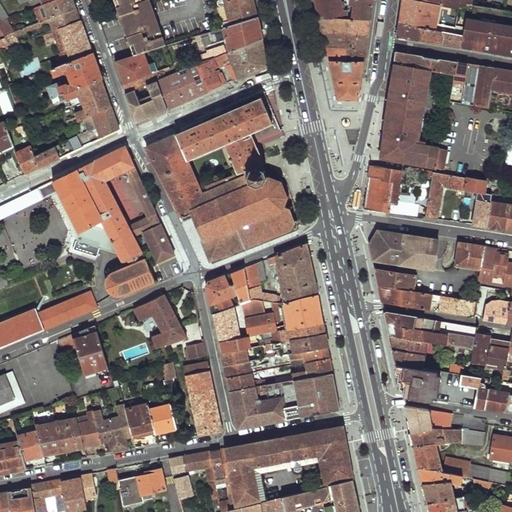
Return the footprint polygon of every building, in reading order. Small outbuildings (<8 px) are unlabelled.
[(53,0),(46,3),(35,7),(40,22),(76,7),(74,1),(73,0),(53,0)] [(114,0),(124,26),(139,21),(138,16),(144,14),(145,19),(157,15),(151,0),(114,0)] [(217,0),(219,6),(216,10),(218,20),(223,22),(224,28),(259,17),(255,0),(217,0)] [(316,0),(319,13),(323,32),(368,35),(369,27),(370,20),(352,19),(349,19),(348,10),(346,10),(344,0),(316,0)] [(350,0),(350,6),(354,6),(352,19),(370,20),(373,2),(372,0),(350,0)] [(419,0),(403,0),(400,23),(454,33),(456,27),(436,23),(439,4),(419,0)] [(9,17),(0,2),(0,1),(0,20),(6,18),(9,17)] [(40,22),(35,24),(38,29),(51,24),(54,30),(60,28),(81,19),(79,14),(76,7),(40,22)] [(125,30),(128,37),(142,32),(141,28),(159,22),(158,19),(157,15),(145,19),(139,21),(124,26),(125,30)] [(229,40),(234,51),(264,40),(259,17),(224,28),(202,34),(206,47),(229,40)] [(458,17),(456,27),(454,33),(462,34),(465,18),(458,17)] [(0,20),(0,26),(5,35),(14,32),(6,18),(0,20)] [(462,34),(460,47),(485,52),(511,56),(511,25),(465,18),(462,34)] [(60,28),(71,60),(92,52),(87,38),(81,19),(60,28)] [(128,37),(135,56),(145,52),(168,45),(159,22),(141,28),(142,32),(128,37)] [(400,23),(398,36),(426,41),(460,47),(462,34),(454,33),(400,23)] [(18,37),(38,29),(35,24),(14,32),(5,35),(6,37),(11,46),(20,43),(18,37)] [(325,40),(326,46),(366,49),(367,42),(368,35),(323,32),(325,40)] [(0,51),(11,46),(6,37),(0,39),(0,51)] [(209,91),(226,84),(221,72),(220,73),(219,70),(216,71),(213,64),(226,59),(234,80),(242,77),(269,65),(264,40),(234,51),(230,53),(212,60),(197,66),(209,91)] [(210,53),(212,60),(230,53),(227,46),(210,53)] [(328,54),(330,60),(365,62),(365,56),(366,49),(326,46),(328,54)] [(68,71),(73,83),(63,86),(61,82),(48,87),(52,98),(58,96),(102,79),(98,66),(92,52),(71,60),(51,68),(55,76),(68,71)] [(135,56),(116,61),(125,85),(154,74),(145,52),(135,56)] [(395,59),(395,63),(396,64),(428,70),(430,70),(455,74),(458,62),(429,57),(397,52),(395,59)] [(334,81),(338,98),(360,99),(362,79),(363,77),(365,62),(330,60),(334,81)] [(455,74),(450,101),(462,103),(469,64),(458,62),(455,74)] [(423,100),(428,70),(396,64),(394,76),(392,90),(391,94),(386,126),(383,145),(381,157),(435,166),(440,147),(416,143),(423,100)] [(469,64),(462,103),(471,105),(478,66),(473,65),(469,64)] [(158,81),(169,108),(191,99),(209,91),(197,66),(160,80),(158,81)] [(478,66),(471,105),(489,108),(496,68),(487,67),(478,66)] [(496,68),(489,108),(507,112),(511,112),(511,71),(509,71),(496,68)] [(3,73),(9,85),(16,82),(10,70),(3,73)] [(123,86),(126,94),(158,81),(160,80),(158,73),(154,74),(125,85),(123,86)] [(79,95),(84,108),(65,117),(69,125),(94,113),(111,105),(110,100),(107,93),(102,79),(58,96),(60,102),(79,95)] [(126,94),(137,122),(155,115),(169,108),(158,81),(126,94)] [(176,134),(188,159),(226,142),(239,173),(264,163),(265,160),(255,139),(280,128),(275,112),(269,92),(240,104),(226,110),(225,113),(211,119),(176,134)] [(111,105),(94,113),(102,137),(111,133),(120,129),(117,121),(111,105)] [(0,124),(0,150),(18,142),(8,121),(0,124)] [(16,128),(18,133),(26,130),(24,125),(16,128)] [(156,166),(173,199),(202,187),(188,159),(176,134),(147,147),(156,166)] [(36,156),(40,167),(54,160),(61,157),(58,150),(62,148),(60,144),(36,156)] [(0,218),(43,198),(42,195),(57,188),(78,233),(76,242),(117,258),(122,267),(113,271),(114,273),(111,274),(109,277),(107,280),(107,284),(107,288),(108,290),(111,293),(114,295),(118,295),(121,295),(122,295),(124,297),(157,283),(156,282),(158,281),(158,279),(155,280),(149,265),(146,259),(149,258),(148,256),(143,259),(133,236),(144,231),(158,262),(175,255),(156,212),(126,146),(0,206),(0,218)] [(17,153),(27,174),(33,170),(40,167),(36,156),(32,146),(17,153)] [(205,244),(210,258),(208,262),(210,264),(213,258),(229,252),(230,255),(233,254),(232,251),(244,246),(245,249),(248,247),(247,245),(260,239),(261,242),(264,240),(263,238),(270,235),(269,238),(272,238),(274,234),(289,228),(292,230),(294,228),(291,226),(293,224),(294,222),(296,222),(296,220),(294,219),(290,209),(292,207),(291,204),(288,207),(282,204),(285,198),(288,199),(289,196),(285,195),(281,185),(283,181),(281,180),(278,183),(269,179),(264,165),(264,163),(239,173),(202,187),(173,199),(184,221),(188,219),(194,217),(197,226),(205,244)] [(371,165),(365,209),(400,213),(418,215),(419,206),(398,203),(400,190),(402,170),(371,165)] [(407,174),(423,177),(422,182),(432,184),(434,171),(407,167),(407,174)] [(434,171),(432,184),(425,217),(437,218),(443,185),(485,192),(487,181),(434,171)] [(400,190),(398,203),(419,206),(420,192),(400,190)] [(485,192),(479,225),(487,226),(492,201),(493,194),(485,192)] [(511,205),(492,201),(487,226),(501,228),(511,230),(511,205)] [(416,234),(378,228),(368,242),(372,258),(435,269),(439,238),(416,234)] [(277,262),(286,301),(318,294),(313,271),(307,242),(269,258),(270,264),(277,262)] [(485,248),(486,246),(470,243),(461,242),(458,264),(474,266),(482,268),(485,248)] [(485,248),(482,268),(480,280),(493,282),(494,274),(505,276),(504,284),(511,285),(511,263),(508,263),(509,254),(497,252),(498,250),(485,248)] [(233,280),(239,303),(242,302),(254,297),(263,299),(271,300),(276,300),(283,302),(282,295),(264,294),(261,281),(267,279),(263,260),(240,270),(242,274),(246,273),(247,277),(233,280)] [(377,278),(379,285),(413,290),(416,274),(375,268),(377,278)] [(207,286),(214,314),(233,306),(239,303),(233,280),(231,273),(221,278),(210,282),(207,286)] [(380,294),(382,302),(412,307),(427,309),(429,300),(441,302),(442,295),(413,290),(379,285),(380,294)] [(90,289),(85,291),(93,310),(98,308),(90,289)] [(0,348),(45,330),(56,325),(93,310),(85,291),(37,311),(35,306),(0,320),(0,348)] [(148,302),(133,308),(139,322),(152,316),(159,333),(149,337),(154,348),(187,336),(165,293),(148,302)] [(273,312),(276,330),(280,329),(323,321),(320,308),(318,294),(286,301),(283,302),(286,323),(280,324),(276,300),(271,300),(273,312)] [(441,302),(439,311),(456,314),(474,317),(476,300),(442,295),(441,302)] [(242,302),(249,336),(261,333),(272,331),(276,330),(273,312),(266,313),(263,299),(254,297),(242,302)] [(486,304),(483,318),(494,320),(508,322),(511,301),(499,298),(492,300),(486,304)] [(217,330),(220,341),(240,337),(233,306),(214,314),(217,330)] [(387,325),(390,335),(428,341),(437,343),(447,344),(454,346),(458,346),(466,348),(473,349),(476,332),(477,326),(469,325),(440,320),(384,311),(387,325)] [(282,341),(325,332),(324,327),(323,321),(280,329),(282,341)] [(96,324),(88,328),(90,333),(98,330),(96,324)] [(197,324),(190,325),(192,334),(199,333),(197,324)] [(90,333),(88,328),(79,331),(82,340),(86,343),(92,341),(90,333)] [(92,341),(86,343),(82,340),(84,347),(85,346),(90,360),(94,359),(97,368),(109,364),(98,330),(90,333),(92,341)] [(82,340),(79,331),(71,334),(77,349),(87,376),(110,368),(109,364),(97,368),(94,359),(90,360),(85,346),(84,347),(82,340)] [(274,352),(275,356),(304,350),(328,345),(327,338),(325,332),(282,341),(275,343),(264,345),(265,351),(273,350),(274,352)] [(476,332),(473,349),(470,361),(486,364),(490,337),(491,335),(476,332)] [(59,339),(65,353),(77,349),(71,334),(59,339)] [(391,342),(392,349),(425,354),(428,341),(390,335),(391,342)] [(221,348),(222,353),(251,347),(248,336),(240,337),(220,341),(221,348)] [(490,337),(486,364),(485,367),(504,370),(505,363),(510,341),(490,337)] [(187,359),(207,356),(204,342),(187,346),(188,348),(189,353),(186,354),(187,359)] [(224,360),(225,365),(249,361),(248,354),(265,351),(264,345),(251,347),(222,353),(224,360)] [(304,350),(306,361),(330,356),(329,351),(328,345),(304,350)] [(394,356),(396,364),(417,367),(418,359),(424,360),(425,354),(392,349),(394,356)] [(292,372),(293,375),(276,378),(277,382),(333,371),(332,365),(330,356),(306,361),(307,369),(292,372)] [(226,372),(227,378),(252,372),(258,371),(255,359),(249,361),(225,365),(226,372)] [(184,366),(199,435),(205,434),(223,430),(217,401),(211,375),(208,361),(184,366)] [(164,365),(167,380),(165,380),(168,395),(178,393),(175,378),(177,377),(174,362),(164,365)] [(429,362),(427,369),(441,371),(462,374),(468,375),(468,372),(465,372),(466,368),(429,362)] [(417,367),(396,364),(400,386),(403,398),(436,402),(439,385),(441,385),(441,382),(439,381),(441,371),(427,369),(417,367)] [(0,413),(14,407),(26,402),(13,371),(5,374),(0,376),(0,413)] [(232,399),(238,427),(264,423),(340,409),(337,391),(333,371),(277,382),(230,391),(232,399)] [(229,385),(230,391),(277,382),(276,378),(262,380),(262,378),(254,380),(252,372),(227,378),(228,380),(229,385)] [(478,388),(475,406),(480,407),(486,408),(488,390),(484,389),(485,384),(484,382),(480,382),(480,377),(468,375),(462,374),(460,385),(478,388)] [(153,383),(144,385),(146,393),(155,390),(153,383)] [(488,390),(486,408),(496,410),(505,411),(508,392),(498,391),(499,386),(491,385),(490,390),(488,390)] [(112,418),(120,450),(124,449),(129,448),(127,439),(133,437),(126,409),(124,399),(120,400),(121,404),(117,405),(120,416),(112,418)] [(126,409),(133,437),(155,431),(150,410),(148,404),(126,409)] [(150,410),(155,431),(155,433),(178,428),(172,404),(150,410)] [(406,405),(412,433),(433,429),(444,429),(443,412),(406,405)] [(94,410),(102,443),(102,445),(109,443),(111,452),(113,451),(120,450),(112,418),(104,420),(101,409),(97,410),(97,407),(93,408),(94,410)] [(78,423),(83,447),(102,443),(94,410),(75,414),(76,419),(78,423)] [(443,412),(444,429),(452,429),(452,426),(452,414),(443,412)] [(475,417),(473,430),(486,432),(488,424),(489,424),(489,419),(475,417)] [(56,423),(64,450),(83,447),(78,423),(76,419),(56,423)] [(38,431),(44,454),(64,450),(56,423),(36,426),(38,431)] [(344,426),(272,440),(231,447),(220,449),(227,486),(230,499),(232,510),(260,503),(281,497),(322,487),(322,485),(352,476),(349,454),(344,426)] [(412,433),(415,446),(436,443),(438,443),(438,445),(463,441),(464,429),(457,429),(452,429),(444,429),(433,429),(412,433)] [(463,441),(462,443),(484,446),(486,432),(473,430),(464,429),(463,441)] [(19,441),(24,460),(44,455),(44,454),(38,431),(18,436),(19,441)] [(511,438),(495,436),(491,458),(511,461),(511,438)] [(0,473),(4,472),(26,468),(24,460),(19,441),(0,444),(0,473)] [(415,446),(419,467),(442,471),(436,443),(415,446)] [(227,486),(220,449),(216,450),(211,451),(217,488),(227,486)] [(185,456),(189,470),(206,466),(209,483),(211,483),(215,511),(221,511),(220,502),(217,488),(211,451),(199,453),(185,456)] [(170,459),(182,511),(187,511),(184,496),(186,496),(182,479),(191,478),(189,470),(185,456),(178,457),(170,459)] [(447,458),(444,473),(452,475),(455,460),(447,458)] [(460,461),(455,460),(452,475),(460,476),(463,462),(461,462),(460,461)] [(463,462),(460,476),(463,477),(468,478),(471,465),(471,463),(468,462),(463,462)] [(471,465),(468,478),(474,479),(488,482),(490,470),(471,465)] [(120,483),(124,505),(144,501),(143,495),(165,489),(161,467),(150,470),(151,473),(119,481),(120,483)] [(419,467),(423,484),(451,482),(464,486),(464,484),(462,483),(463,477),(460,476),(452,475),(444,473),(443,473),(442,471),(419,467)] [(108,470),(112,484),(120,483),(119,481),(117,469),(108,470)] [(490,470),(488,482),(501,485),(509,486),(511,474),(490,470)] [(81,478),(85,497),(95,496),(92,473),(81,475),(81,478)] [(81,478),(62,481),(67,510),(86,506),(85,497),(81,478)] [(61,479),(31,485),(32,487),(36,511),(41,511),(48,511),(47,509),(58,507),(58,511),(67,510),(62,481),(61,479)] [(281,497),(284,509),(285,511),(296,509),(296,507),(333,497),(334,504),(323,507),(324,511),(359,511),(360,511),(356,496),(353,479),(322,487),(281,497)] [(474,479),(476,490),(493,494),(494,488),(499,490),(501,485),(488,482),(474,479)] [(426,495),(428,504),(454,499),(451,482),(423,484),(426,495)] [(504,503),(511,506),(511,486),(509,486),(501,485),(499,490),(507,492),(504,503)] [(0,511),(36,511),(32,487),(0,492),(0,511)] [(429,510),(429,511),(458,511),(465,511),(466,510),(464,501),(466,500),(466,496),(457,498),(454,499),(428,504),(429,510)] [(281,497),(260,503),(262,511),(273,511),(284,509),(281,497)] [(220,502),(221,511),(222,511),(228,510),(232,510),(230,499),(220,502)] [(232,510),(228,510),(228,511),(262,511),(260,503),(232,510)] [(501,511),(511,511),(511,506),(504,503),(501,511)]
